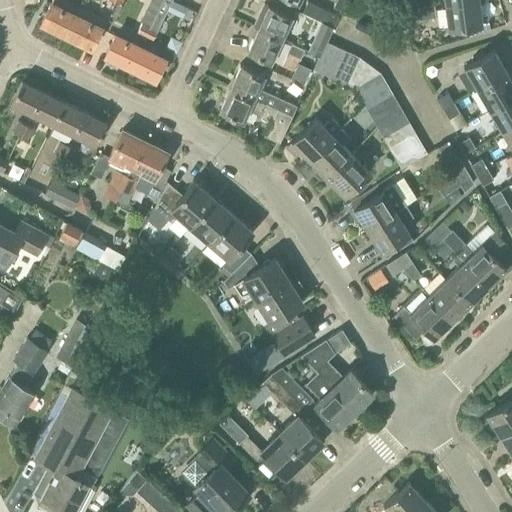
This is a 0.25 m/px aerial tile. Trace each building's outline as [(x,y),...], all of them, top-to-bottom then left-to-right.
[(172,0),(163,0),(151,27),(149,26),(144,38),(152,42),(172,0)] [(339,15),(308,0),(303,12),(334,26),(339,15)] [(404,0),(406,8),(418,7),(417,0),(404,0)] [(480,0),(469,0),(445,3),(449,28),(484,23),(480,0)] [(76,16),(51,4),(41,24),(66,36),(76,16)] [(193,13),(173,4),(168,13),(189,23),(193,13)] [(258,27),(283,38),(293,16),(268,4),(258,27)] [(418,7),(406,8),(407,19),(420,17),(418,7)] [(80,8),(76,16),(66,36),(91,48),(101,28),(98,27),(102,18),(80,8)] [(142,23),(137,34),(144,38),(149,26),(142,23)] [(283,38),(258,27),(248,49),(272,60),(283,38)] [(130,67),(140,47),(115,35),(105,55),(130,67)] [(312,40),(308,50),(320,55),(324,46),(312,40)] [(338,46),(327,41),(324,46),(320,55),(314,68),(325,74),(338,46)] [(304,48),(293,43),(290,51),(301,56),(304,48)] [(338,46),(325,74),(336,79),(349,52),(338,46)] [(140,47),(130,67),(155,79),(164,58),(140,47)] [(477,88),(508,70),(495,49),(465,66),(477,88)] [(349,52),(336,79),(348,84),(360,57),(349,52)] [(360,57),(348,84),(355,87),(380,73),(360,57)] [(299,63),(292,78),(303,83),(310,69),(299,63)] [(269,91),(268,92),(259,88),(266,75),(241,64),(231,86),(292,115),(297,104),(269,91)] [(490,110),(511,96),(511,77),(508,70),(477,88),(490,110)] [(380,73),(355,87),(361,98),(386,83),(380,73)] [(32,115),(43,92),(22,81),(11,104),(32,115)] [(386,83),(361,98),(367,108),(392,93),(386,83)] [(272,119),(265,135),(280,141),(292,115),(231,86),(221,108),(245,120),(250,109),(272,119)] [(43,92),(32,115),(53,125),(65,102),(43,92)] [(448,92),(437,98),(443,108),(454,102),(448,92)] [(373,118),(398,104),(392,93),(367,108),(373,118)] [(511,96),(490,110),(502,131),(511,125),(511,96)] [(65,102),(53,125),(74,135),(86,112),(65,102)] [(454,102),(443,108),(449,119),(460,112),(454,102)] [(373,118),(377,126),(403,111),(398,104),(373,118)] [(403,111),(377,126),(383,136),(409,121),(403,111)] [(86,112),(74,135),(96,146),(107,123),(86,112)] [(332,118),(324,125),(317,117),(287,146),(297,156),(301,151),(309,160),(342,128),(332,118)] [(409,121),(383,136),(389,147),(415,131),(409,121)] [(21,137),(27,126),(19,122),(14,133),(21,137)] [(511,148),(511,125),(502,131),(511,148)] [(29,141),(34,129),(27,126),(21,137),(29,141)] [(344,145),(348,141),(349,135),(342,128),(309,160),(326,177),(351,152),(344,145)] [(132,168),(145,141),(122,130),(109,157),(110,157),(132,168)] [(401,167),(427,152),(415,131),(389,147),(401,167)] [(469,136),(458,143),(465,153),(475,147),(469,136)] [(145,141),(132,168),(155,179),(168,152),(145,141)] [(64,158),(69,146),(60,142),(55,154),(64,158)] [(69,146),(64,158),(70,161),(76,149),(69,146)] [(351,152),(326,177),(344,196),(346,193),(349,196),(364,181),(362,179),(369,171),(351,152)] [(100,153),(98,159),(107,163),(110,157),(109,157),(100,153)] [(458,157),(448,163),(455,174),(465,168),(458,157)] [(482,158),(471,164),(477,175),(488,169),(482,158)] [(27,167),(21,180),(24,181),(31,169),(27,167)] [(460,183),(470,177),(465,168),(455,174),(460,183)] [(483,185),(494,179),(488,169),(477,175),(483,185)] [(117,170),(110,185),(105,195),(116,201),(121,190),(128,176),(117,170)] [(128,176),(121,190),(132,195),(139,181),(128,176)] [(74,211),(80,198),(43,181),(37,194),(74,211)] [(172,223),(179,216),(190,225),(213,198),(194,182),(182,195),(167,183),(154,208),(172,223)] [(392,184),(383,190),(353,209),(367,230),(396,211),(406,205),(392,184)] [(209,242),(232,215),(213,198),(190,225),(209,242)] [(502,218),(511,212),(511,210),(506,200),(495,207),(502,218)] [(122,225),(129,213),(108,201),(101,213),(122,225)] [(464,202),(458,208),(464,213),(469,208),(464,202)] [(380,251),(410,233),(404,223),(413,217),(406,205),(396,211),(367,230),(380,251)] [(511,212),(502,218),(507,227),(511,224),(511,212)] [(232,274),(251,255),(240,245),(252,232),(232,215),(209,242),(228,258),(222,266),(232,274)] [(0,226),(0,263),(6,267),(13,254),(18,244),(36,254),(45,234),(21,222),(15,234),(0,226)] [(450,230),(442,222),(434,230),(442,239),(463,260),(488,286),(506,268),(496,258),(508,246),(495,232),(482,243),(480,244),(481,245),(473,252),(451,229),(450,230)] [(80,230),(66,223),(60,235),(74,242),(80,230)] [(434,230),(425,238),(434,247),(442,239),(434,230)] [(98,259),(106,243),(84,231),(76,248),(98,259)] [(181,256),(172,248),(163,257),(173,266),(181,256)] [(396,259),(402,269),(413,263),(406,252),(396,259)] [(251,255),(232,274),(229,276),(228,277),(223,279),(225,281),(221,284),(224,290),(234,284),(241,296),(246,296),(252,293),(256,300),(288,281),(274,259),(259,268),(251,255)] [(402,269),(396,259),(385,265),(392,276),(402,269)] [(445,278),(470,303),(488,286),(463,260),(445,278)] [(100,262),(93,274),(108,282),(114,269),(100,262)] [(222,266),(219,269),(228,277),(229,276),(232,274),(222,266)] [(470,303),(445,278),(427,295),(452,320),(470,303)] [(280,330),(275,333),(281,343),(311,325),(305,314),(301,316),(295,306),(301,302),(288,281),(256,300),(270,322),(274,320),(280,330)] [(403,306),(393,315),(415,338),(425,329),(433,338),(452,320),(427,295),(409,312),(403,306)] [(71,325),(60,346),(76,354),(87,333),(71,325)] [(311,325),(281,343),(287,353),(317,334),(311,325)] [(18,362),(0,390),(0,415),(3,417),(4,421),(9,424),(12,423),(15,425),(35,393),(25,386),(47,350),(45,349),(30,340),(27,338),(14,359),(18,362)] [(334,352),(325,339),(301,355),(318,372),(354,410),(372,393),(350,370),(341,378),(331,367),(329,368),(324,362),(334,352)] [(281,367),(271,374),(291,395),(304,408),(312,399),(300,387),(281,367)] [(320,398),(314,404),(336,428),(354,410),(318,372),(306,384),(320,398)] [(263,383),(266,387),(295,416),(304,408),(291,395),(271,374),(263,383)] [(71,389),(34,457),(58,469),(51,482),(43,477),(34,493),(38,506),(50,511),(54,511),(58,506),(69,511),(71,511),(87,485),(90,487),(127,419),(71,389)] [(511,398),(487,414),(500,436),(511,428),(511,398)] [(279,433),(304,459),(323,441),(298,415),(279,433)] [(253,458),(261,451),(286,477),(304,459),(279,433),(262,450),(229,416),(220,424),(253,458)] [(511,428),(500,436),(511,454),(511,428)] [(214,439),(181,471),(201,492),(187,506),(192,511),(216,511),(218,510),(219,511),(229,511),(249,493),(226,469),(235,461),(214,439)] [(182,511),(137,470),(128,482),(137,490),(136,491),(158,511),(182,511)] [(413,511),(426,500),(409,482),(384,506),(388,511),(413,511)] [(437,511),(426,500),(413,511),(437,511)]
